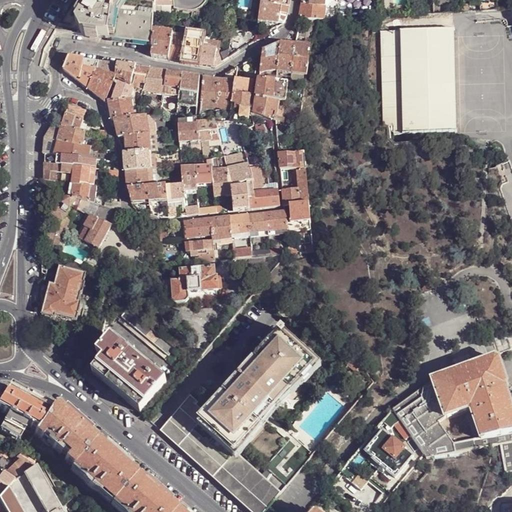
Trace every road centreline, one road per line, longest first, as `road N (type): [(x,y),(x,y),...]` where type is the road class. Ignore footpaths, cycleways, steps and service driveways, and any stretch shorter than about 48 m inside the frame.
road 1 (unknown): [(297,511),(440,354),(449,330),(444,297),(455,283),(492,271),(511,297)]
road 2 (residential): [(57,85),(102,107),(119,146),(129,212),(164,221),(281,211)]
road 3 (residential): [(296,0),(292,26),(217,73),(66,49),(55,60),(57,85)]
road 4 (unknown): [(269,314),(235,353),(213,357),(143,450)]
road 5 (tertiary): [(216,511),(73,391)]
